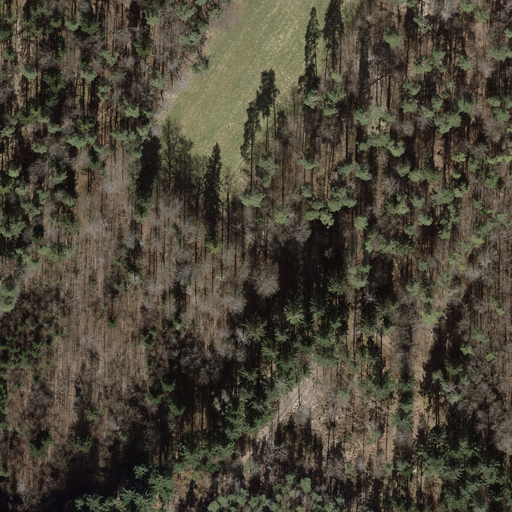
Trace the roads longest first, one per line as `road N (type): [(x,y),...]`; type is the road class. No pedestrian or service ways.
road 1 (track): [(225,224),(511,450)]
road 2 (track): [(216,511),(357,325)]
